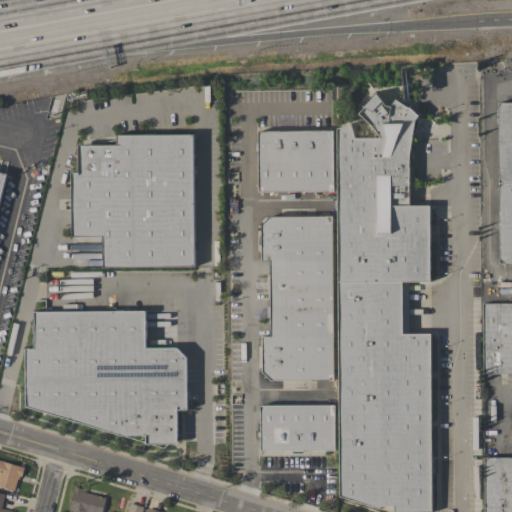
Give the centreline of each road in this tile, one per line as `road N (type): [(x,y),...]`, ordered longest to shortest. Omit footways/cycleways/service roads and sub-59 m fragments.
road 1 (motorway): [(40,61),(479,20)]
road 2 (motorway): [(40,61),(372,0)]
road 3 (tertiary): [(0,435),(253,511)]
road 4 (motorway): [(143,0),(0,23)]
